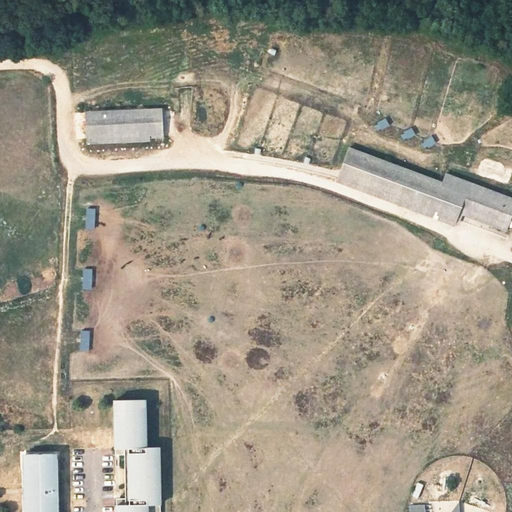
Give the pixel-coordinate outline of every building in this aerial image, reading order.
[(162,137),(161,112),(87,115),(88,140),(162,137)] [(506,199),(444,176),(442,184),(350,149),(338,180),(456,226),(460,215),(494,228),(506,199)] [(506,232),(511,216),(511,201),(506,199),(494,228),(506,232)] [(95,228),(95,209),(87,209),(87,228),(95,228)] [(93,289),(93,269),(85,268),(84,289),(93,289)] [(149,399),(118,400),(118,448),(125,448),(125,453),(128,453),(129,499),(126,499),(126,505),(125,511),(163,511),(162,447),(149,447),(149,399)] [(56,511),(55,466),(57,465),(57,455),(50,448),(27,449),(21,456),(21,466),(23,466),(24,511),(56,511)] [(417,492),(406,490),(406,505),(407,511),(494,511),(489,511),(488,511),(418,511),(417,504),(417,492)] [(425,504),(426,494),(417,492),(417,504),(418,511),(428,511),(427,511),(425,504)] [(454,511),(453,500),(445,511),(454,511)]
